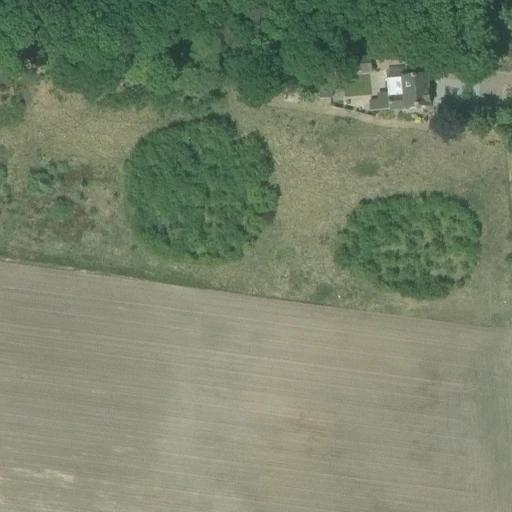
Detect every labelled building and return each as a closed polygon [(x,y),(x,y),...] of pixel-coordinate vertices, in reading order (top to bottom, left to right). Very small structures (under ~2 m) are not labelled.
[(313,83),(316,50),(278,46),(275,63),(273,83),(293,85),(294,81),(313,83)] [(338,56),(339,79),(370,76),(368,53),(338,56)] [(257,76),(269,78),(271,66),(259,64),(257,76)] [(366,103),(368,115),(429,109),(426,77),(402,80),(402,74),(385,75),(387,94),(376,96),(377,102),(366,103)] [(327,82),(318,82),(318,101),(327,101),(327,82)]
